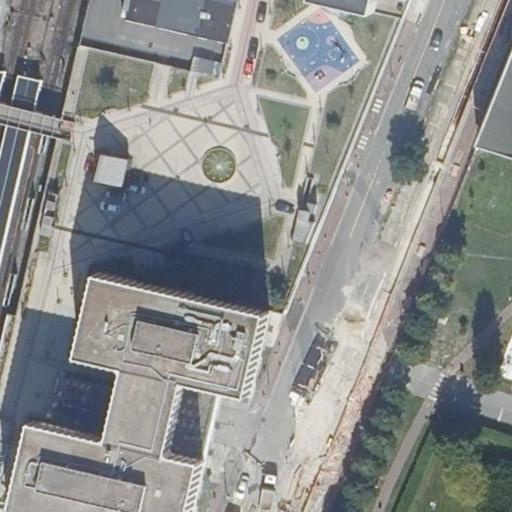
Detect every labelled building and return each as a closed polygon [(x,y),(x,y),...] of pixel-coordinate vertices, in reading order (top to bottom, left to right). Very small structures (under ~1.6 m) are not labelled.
[(90,0),(59,130),(36,225),(298,286),(356,139),(372,100),(403,23),(312,0),(90,0)] [(312,0),(403,23),(412,0),(312,0)] [(511,40),(470,145),(511,157),(511,40)] [(298,286),(36,225),(14,319),(7,317),(0,346),(0,443),(24,450),(10,511),(194,511),(205,465),(222,392),(248,397),(270,313),(285,316),(298,286)] [(0,511),(10,511),(24,450),(0,443),(0,511)]
